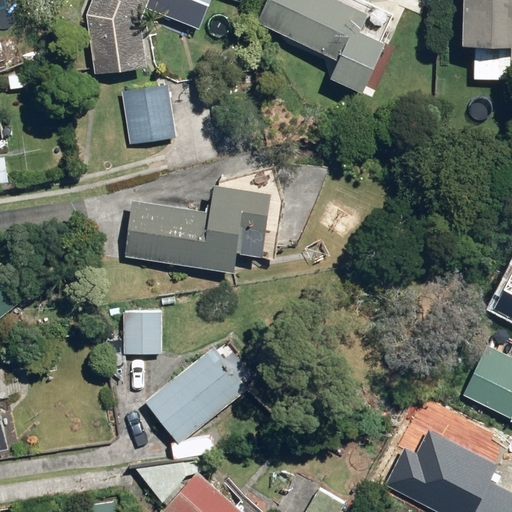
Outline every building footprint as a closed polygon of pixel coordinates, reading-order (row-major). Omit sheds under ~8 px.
[(89,0),(83,19),(96,77),(145,67),(136,23),(143,0),(89,0)] [(156,0),(151,14),(194,33),(208,0),(156,0)] [(268,0),(255,26),(329,65),(321,84),(358,99),(380,46),(360,38),(369,21),(328,0),(268,0)] [(511,0),(457,0),(454,47),(511,51),(511,0)] [(160,91),(125,95),(132,145),(167,141),(160,91)] [(258,256),(266,199),(206,190),(202,218),(125,205),(116,257),(228,277),(233,252),(258,256)] [(0,315),(19,300),(0,280),(0,315)] [(124,315),(123,354),(159,355),(160,316),(124,315)] [(511,355),(487,342),(458,397),(511,425),(511,355)] [(145,406),(177,445),(242,391),(210,353),(145,406)] [(511,454),(493,445),(479,470),(511,488),(511,454)] [(232,511),(196,477),(161,511),(232,511)] [(339,511),(340,511),(314,492),(300,511),(339,511)]
